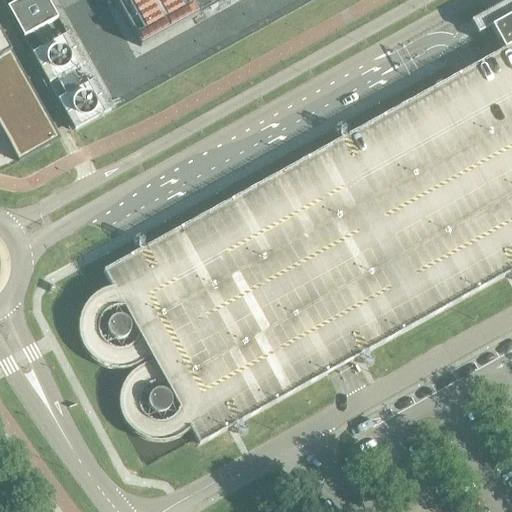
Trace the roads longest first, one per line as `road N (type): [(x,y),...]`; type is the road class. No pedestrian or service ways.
road 1 (unknown): [(176,343),(156,290),(164,269),(466,71)]
road 2 (unclassified): [(170,511),(177,501),(511,320)]
road 3 (unknown): [(511,244),(225,385),(197,372),(176,343)]
road 4 (unknown): [(176,343),(511,161)]
road 5 (tertiary): [(73,453),(5,301)]
road 6 (tertiary): [(0,352),(73,453)]
